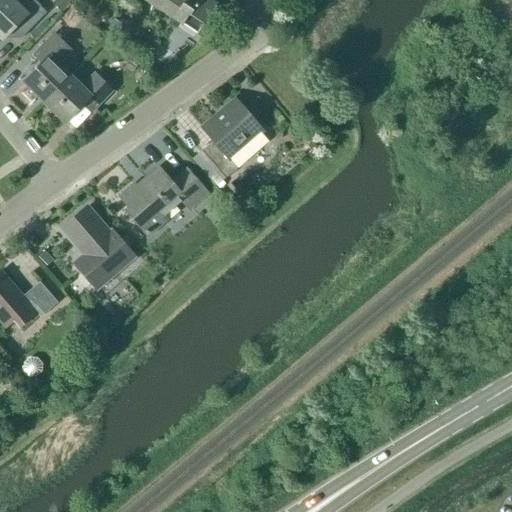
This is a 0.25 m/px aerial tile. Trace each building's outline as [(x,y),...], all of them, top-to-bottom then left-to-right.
[(13,0),(3,0),(0,3),(0,37),(4,41),(13,31),(22,40),(47,14),(32,0),(24,0),(19,6),(13,0)] [(68,0),(55,0),(52,3),(61,13),(71,3),(68,0)] [(146,0),(198,34),(217,4),(211,0),(146,0)] [(121,25),(113,20),(107,29),(116,34),(121,25)] [(44,103),(70,77),(58,65),(71,52),(54,35),(33,56),(42,64),(24,83),(44,103)] [(70,77),(44,103),(65,122),(83,104),(92,112),(112,91),(94,74),(81,88),(70,77)] [(225,179),(238,168),(229,159),(262,131),(236,101),(202,129),(213,141),(201,152),(225,179)] [(170,183),(159,170),(136,189),(133,186),(120,197),(136,215),(132,218),(147,235),(164,221),(161,218),(183,199),(191,208),(207,195),(185,170),(170,183)] [(109,233),(87,207),(60,230),(82,256),(73,264),(96,291),(134,258),(111,231),(109,233)] [(23,297),(3,274),(0,277),(0,322),(5,329),(14,322),(20,329),(37,314),(31,307),(37,301),(47,312),(57,303),(39,283),(23,297)] [(23,363),(23,371),(28,376),(35,377),(41,372),(42,364),(36,359),(29,358),(23,363)]
